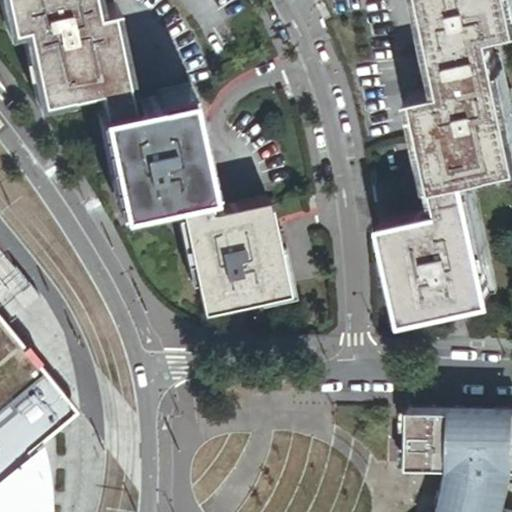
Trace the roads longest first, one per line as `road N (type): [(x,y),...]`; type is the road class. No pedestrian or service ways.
road 1 (residential): [(354,371),(357,295),(336,158),(313,65),(277,0)]
road 2 (tertiary): [(145,368),(107,289),(0,129)]
road 3 (residential): [(145,368),(354,371)]
road 4 (unknown): [(292,27),(233,65),(225,80),(220,99),(252,160)]
road 5 (residential): [(354,371),(511,374)]
road 6 (tertiary): [(150,511),(145,368)]
